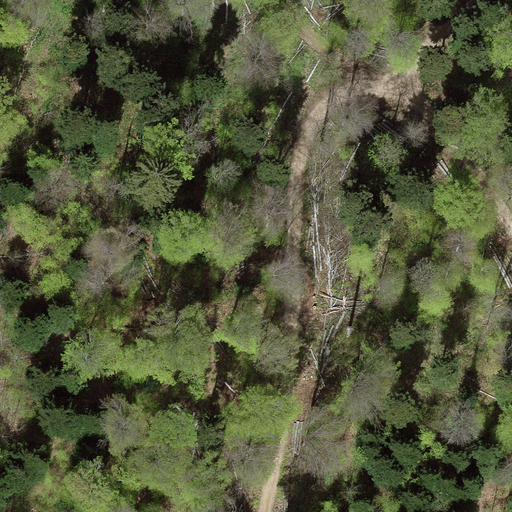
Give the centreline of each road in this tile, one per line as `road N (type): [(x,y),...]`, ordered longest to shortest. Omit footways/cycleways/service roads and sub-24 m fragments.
road 1 (track): [(385,84),(327,95),(298,147),(288,365),(266,511)]
road 2 (track): [(385,84),(416,101),(511,230)]
road 3 (track): [(478,0),(385,84)]
